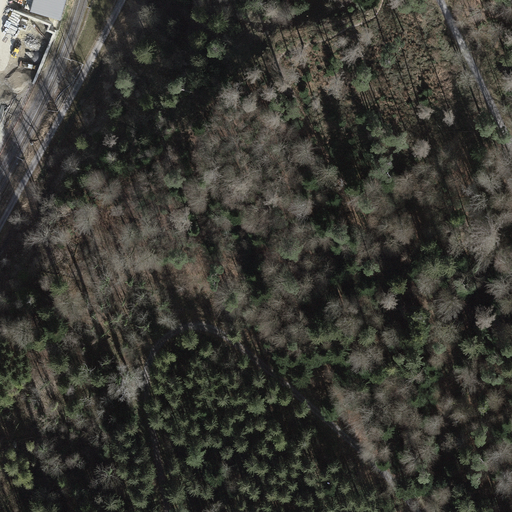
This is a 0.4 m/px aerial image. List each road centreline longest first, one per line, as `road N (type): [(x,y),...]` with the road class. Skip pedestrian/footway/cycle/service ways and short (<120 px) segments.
road 1 (track): [(410,511),(288,382),(195,323),(174,330),(148,365),(145,393),(167,511)]
road 2 (track): [(121,0),(0,225)]
road 3 (track): [(441,0),(511,147)]
